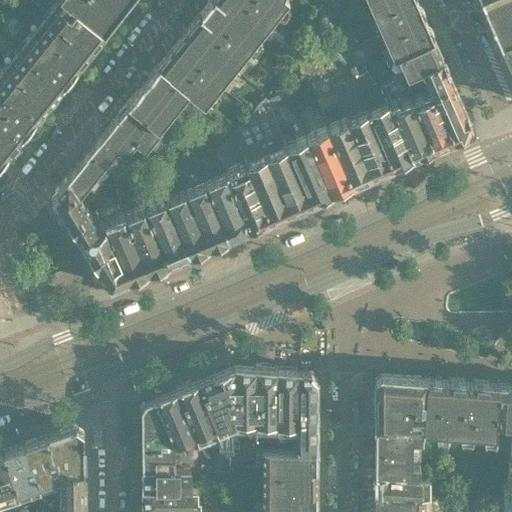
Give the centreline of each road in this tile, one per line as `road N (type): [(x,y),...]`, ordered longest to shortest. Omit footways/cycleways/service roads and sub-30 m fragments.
road 1 (tertiary): [(511,144),(376,215),(32,352)]
road 2 (residential): [(0,217),(174,0)]
road 3 (tertiary): [(112,371),(349,269)]
road 4 (residential): [(343,511),(349,269)]
road 5 (tertiary): [(349,269),(511,207)]
road 6 (residential): [(450,0),(511,139)]
road 7 (residential): [(111,511),(112,371)]
